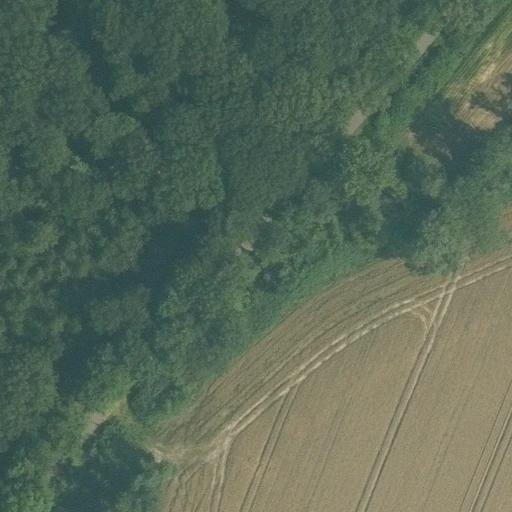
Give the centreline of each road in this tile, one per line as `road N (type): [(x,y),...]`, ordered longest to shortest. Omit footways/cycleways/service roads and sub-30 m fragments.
road 1 (unclassified): [(463,0),(170,341),(6,511)]
road 2 (track): [(0,227),(302,191)]
